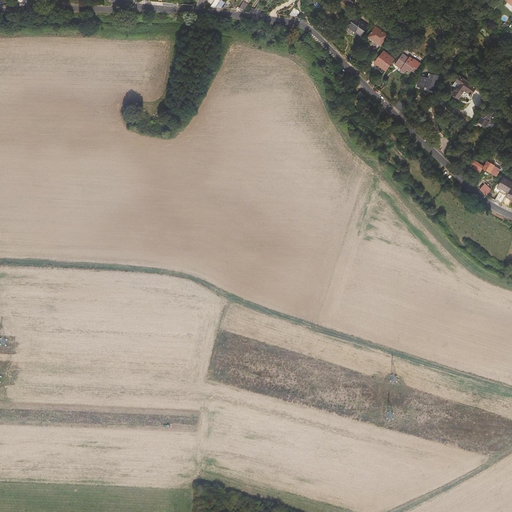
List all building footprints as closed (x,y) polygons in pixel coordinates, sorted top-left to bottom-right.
[(233,2),(230,0),(228,0),(223,9),(229,9),(233,2)] [(246,1),(241,9),(245,11),(250,4),(246,1)] [(300,13),(299,9),(295,6),(289,15),(293,16),(297,17),(300,13)] [(349,25),(363,34),(369,25),(356,15),(349,25)] [(376,38),(375,39),(383,44),(390,34),(377,25),(371,34),(376,38)] [(335,36),(330,31),(326,36),(331,42),(335,36)] [(336,47),(340,40),(335,36),(331,42),(336,47)] [(379,64),(387,70),(395,58),(384,50),(377,60),(380,62),(379,64)] [(404,52),(396,63),(403,68),(402,68),(406,71),(409,68),(412,71),(413,69),(415,71),(423,62),(416,57),(416,58),(411,55),(410,56),(404,52)] [(354,53),(349,60),(354,64),(358,58),(354,53)] [(421,75),(418,85),(428,87),(427,90),(430,91),(434,92),(434,90),(435,90),(437,87),(437,85),(435,84),(436,79),(441,80),(442,75),(431,73),(430,77),(421,75)] [(460,85),(453,95),(459,99),(465,89),(473,94),(477,88),(459,77),(455,82),(460,85)] [(383,82),(379,88),(384,92),(388,86),(383,82)] [(356,95),(361,100),(361,99),(365,95),(361,91),(356,95)] [(396,106),(402,112),(407,104),(401,98),(396,106)] [(482,117),(478,122),(486,127),(493,131),(495,132),(496,132),(496,131),(497,130),(498,127),(500,125),(500,124),(499,123),(497,122),(494,121),(493,121),(490,117),(493,115),(496,114),(496,111),(493,111),(492,109),(486,111),(482,116),(482,117)] [(485,167),(486,165),(470,156),(465,153),(462,158),(472,164),(472,163),(475,165),(473,168),(479,171),(473,181),(475,183),(485,167)] [(502,168),(496,164),(491,161),(487,168),(492,171),(498,175),(502,168)] [(511,182),(504,178),(498,186),(509,193),(511,187),(511,186),(511,182)] [(487,184),(481,189),(489,196),(493,190),(487,184)] [(511,187),(509,193),(508,194),(506,196),(502,204),(509,207),(511,200),(511,187)] [(502,204),(506,196),(500,193),(496,200),(502,204)]
